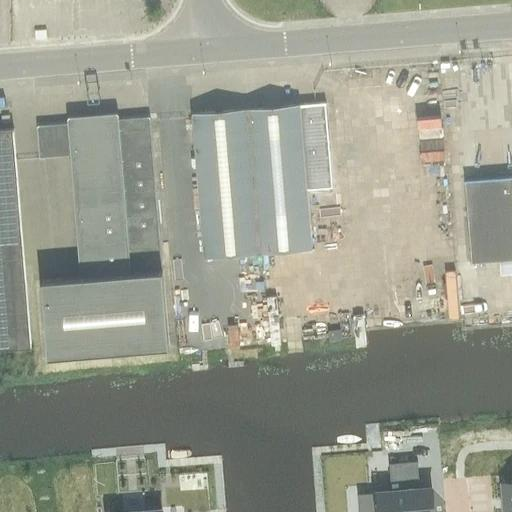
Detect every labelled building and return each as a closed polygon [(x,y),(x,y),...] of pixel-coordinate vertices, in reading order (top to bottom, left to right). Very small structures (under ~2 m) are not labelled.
[(327,105),(326,104),(300,106),(300,105),(193,114),(205,256),(259,252),(311,247),(307,189),(332,187),(328,137),(326,105),(327,105)] [(46,125),(37,126),(40,158),(71,155),(81,277),(42,280),(48,357),(169,347),(151,116),(142,117),(143,118),(46,126),(46,125)] [(0,350),(32,348),(22,225),(14,128),(0,129),(0,350)] [(511,176),(466,181),(469,225),(472,263),(511,259),(511,176)] [(511,308),(498,310),(499,321),(511,319),(511,308)] [(392,491),(359,494),(360,511),(434,511),(433,488),(421,489),(418,461),(390,463),(392,491)]
